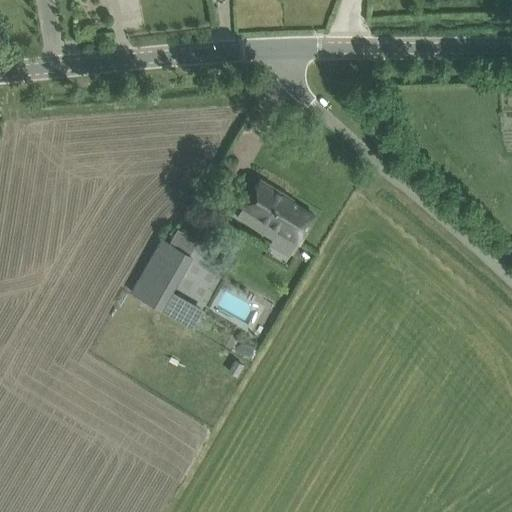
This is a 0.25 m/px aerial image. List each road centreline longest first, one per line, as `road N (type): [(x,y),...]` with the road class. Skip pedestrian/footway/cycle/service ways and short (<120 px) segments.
road 1 (unclassified): [(511,299),(282,97),(264,53)]
road 2 (unclassified): [(0,75),(264,53)]
road 3 (unclassified): [(264,53),(511,48)]
